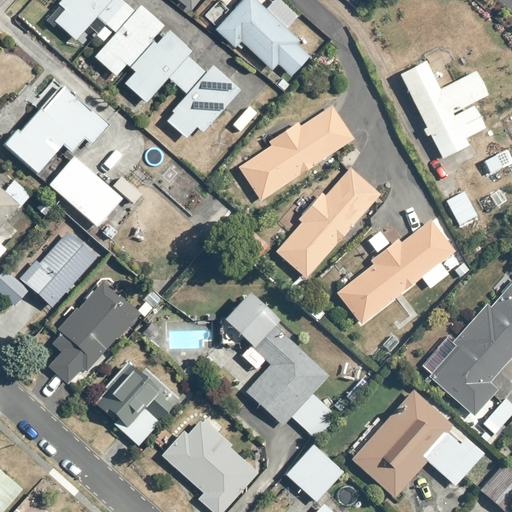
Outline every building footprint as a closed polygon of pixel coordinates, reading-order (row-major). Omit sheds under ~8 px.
[(53,23),(74,42),(111,0),(62,0),(57,6),(63,11),(53,23)] [(176,0),(191,11),(198,0),(176,0)] [(299,41),(254,0),(240,0),(213,30),(234,48),(240,42),(271,71),(277,65),(290,77),(309,56),(296,44),(299,41)] [(163,27),(139,7),(93,59),(115,78),(125,67),(150,41),(163,27)] [(145,105),(191,52),(168,32),(156,46),(150,41),(125,67),(134,73),(123,86),(145,105)] [(398,76),(431,142),(452,132),(458,143),(485,130),(471,106),(488,98),(475,73),(439,91),(425,64),(398,76)] [(240,91),(212,67),(162,122),(185,141),(196,129),(202,135),(240,91)] [(7,151),(37,177),(61,147),(71,155),(83,141),(91,148),(108,127),(62,88),(7,151)] [(238,169),(260,203),(354,140),(332,107),(238,169)] [(349,169),(274,253),(305,281),(380,196),(349,169)] [(0,256),(5,251),(0,247),(0,227),(18,207),(0,190),(0,256)] [(464,190),(444,201),(457,225),(477,215),(464,190)] [(430,221),(335,294),(360,327),(453,253),(430,221)] [(95,259),(67,233),(38,265),(34,262),(19,280),(51,309),(95,259)] [(27,290),(3,268),(0,271),(0,294),(12,306),(27,290)] [(139,314),(100,283),(56,332),(60,336),(51,345),(61,354),(48,369),(66,386),(81,370),(86,374),(139,314)] [(511,283),(428,378),(473,419),(497,391),(488,384),(511,357),(511,283)] [(244,394),(281,428),(329,377),(274,327),(277,323),(247,295),(221,323),(269,367),(244,394)] [(139,375),(128,366),(126,364),(103,390),(106,392),(92,408),(138,448),(178,401),(143,370),(139,375)] [(412,392),(350,461),(392,500),(425,463),(455,488),(484,456),(412,392)] [(511,417),(511,406),(504,398),(472,430),(486,444),(511,417)] [(197,501),(209,511),(223,511),(257,475),(199,422),(187,436),(182,432),(161,457),(203,495),(197,501)] [(342,471),(310,443),(284,474),(316,501),(342,471)] [(496,471),(491,467),(474,486),(503,511),(509,511),(511,509),(511,472),(503,464),(496,471)] [(0,511),(1,511),(21,491),(0,472),(0,511)]
